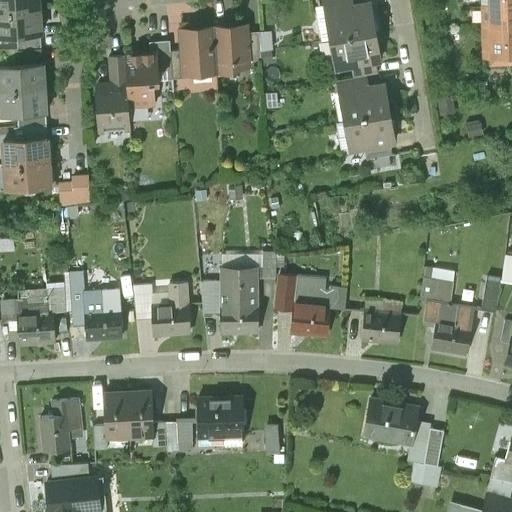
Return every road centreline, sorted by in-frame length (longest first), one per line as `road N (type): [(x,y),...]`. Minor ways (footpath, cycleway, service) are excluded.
road 1 (residential): [(511,400),(387,372),(283,361),(0,369)]
road 2 (residential): [(401,0),(426,150)]
road 3 (residential): [(82,143),(79,56),(103,22),(106,0)]
road 4 (residential): [(6,511),(0,369)]
